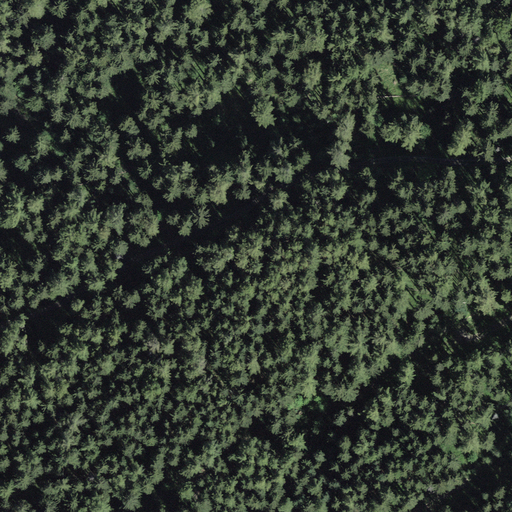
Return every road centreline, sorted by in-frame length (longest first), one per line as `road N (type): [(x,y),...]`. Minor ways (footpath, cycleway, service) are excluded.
road 1 (track): [(0,324),(63,302),(301,177),(390,157),(511,157)]
road 2 (track): [(511,284),(459,332),(473,341),(511,320)]
